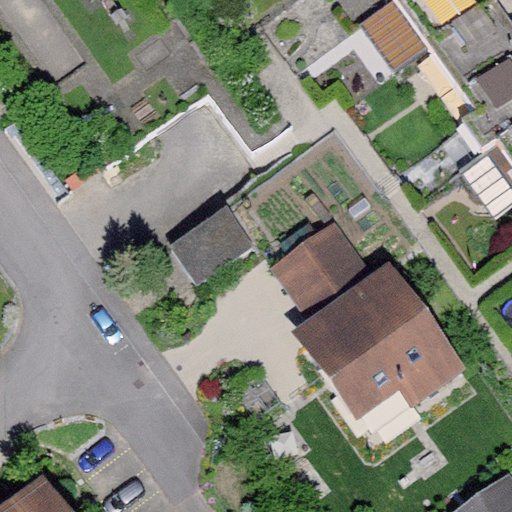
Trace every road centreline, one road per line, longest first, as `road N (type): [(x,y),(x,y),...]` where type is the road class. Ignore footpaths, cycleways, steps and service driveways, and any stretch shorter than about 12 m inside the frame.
road 1 (residential): [(79,344),(201,511)]
road 2 (residential): [(0,230),(79,344)]
